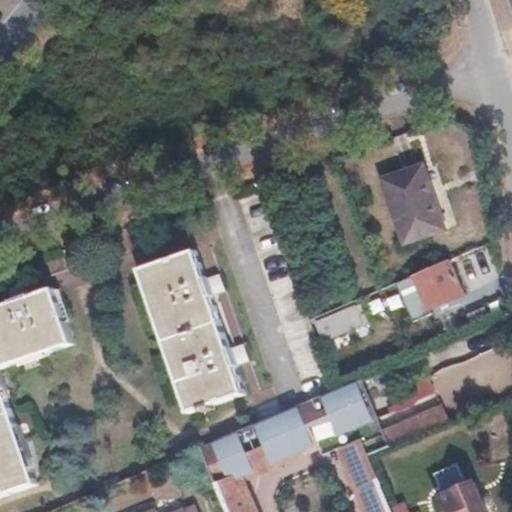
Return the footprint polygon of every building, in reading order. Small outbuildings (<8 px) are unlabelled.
[(419,163),(382,176),(404,241),(445,226),(433,192),(431,193),(419,163)] [(197,249),(143,267),(148,283),(152,282),(166,323),(163,325),(172,353),(176,352),(190,394),(187,396),(192,410),(245,392),(236,364),(239,363),(233,345),(230,346),(212,294),(215,293),(209,276),(207,277),(197,249)] [(446,257),(394,280),(398,287),(415,280),(418,287),(413,289),(420,305),(425,302),(427,307),(461,293),(446,257)] [(222,271),(209,276),(215,293),(228,288),(222,271)] [(29,281),(12,287),(16,298),(33,293),(29,281)] [(0,495),(39,482),(33,467),(31,468),(16,427),(19,426),(9,396),(6,397),(0,379),(0,367),(24,359),(23,357),(51,347),(52,350),(75,342),(56,288),(33,295),(33,293),(16,298),(16,301),(0,306),(0,495)] [(357,305),(319,321),(325,337),(363,322),(357,305)] [(247,341),(233,345),(239,363),(253,358),(247,341)] [(332,389),(202,445),(230,511),(254,511),(240,477),(368,421),(352,381),(332,389)] [(388,426),(342,445),(370,511),(394,511),(370,455),(396,443),(388,426)] [(487,511),(474,480),(438,495),(445,511),(487,511)]
